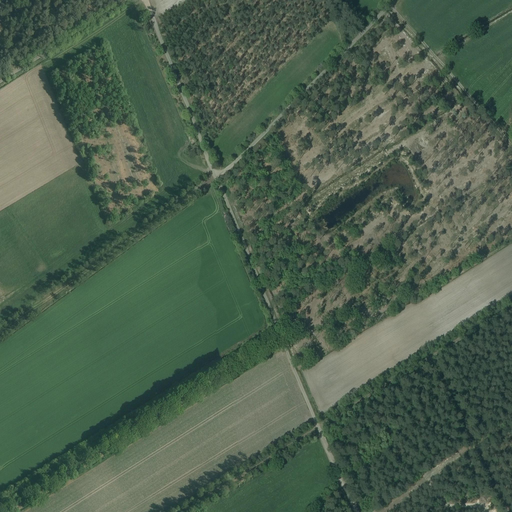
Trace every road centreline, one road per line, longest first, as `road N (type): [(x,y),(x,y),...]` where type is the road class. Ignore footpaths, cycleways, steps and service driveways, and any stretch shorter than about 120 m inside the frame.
road 1 (track): [(358,511),(146,0)]
road 2 (track): [(9,511),(282,339)]
road 3 (track): [(215,179),(394,0)]
road 4 (track): [(511,306),(317,426)]
road 5 (track): [(0,83),(132,0)]
